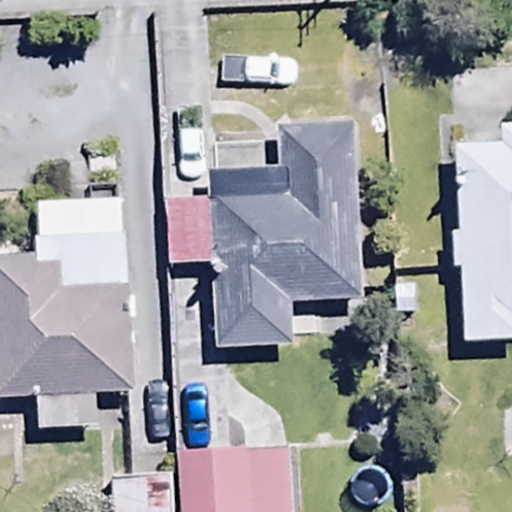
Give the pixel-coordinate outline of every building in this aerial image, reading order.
[(354,299),(349,131),(282,133),(283,173),(211,175),(212,201),(169,202),(171,266),(212,265),(214,354),(294,351),(292,301),(354,299)] [(511,131),(502,132),(503,146),(453,148),(456,235),(450,235),(451,274),(460,274),(463,347),(511,344),(511,131)] [(38,259),(0,260),(0,403),(38,402),(39,434),(96,432),(95,397),(140,396),(133,236),(122,237),(121,203),(36,206),(38,259)] [(293,511),(287,405),(180,411),(185,511),(293,511)] [(171,511),(171,436),(107,436),(107,511),(171,511)]
